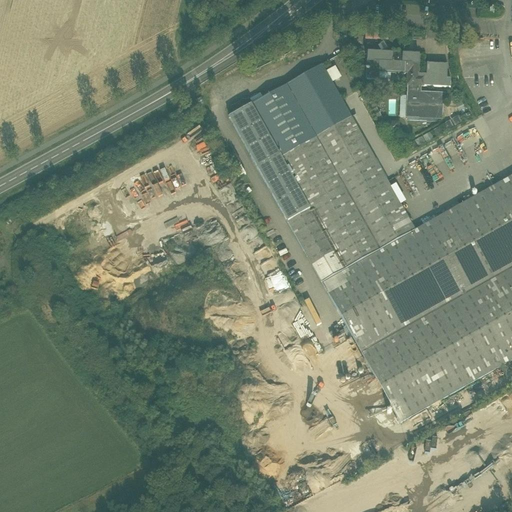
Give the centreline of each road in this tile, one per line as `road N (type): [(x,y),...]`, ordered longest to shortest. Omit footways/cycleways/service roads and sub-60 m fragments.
road 1 (secondary): [(0,186),(161,98),(306,0)]
road 2 (track): [(214,113),(16,237),(0,263)]
